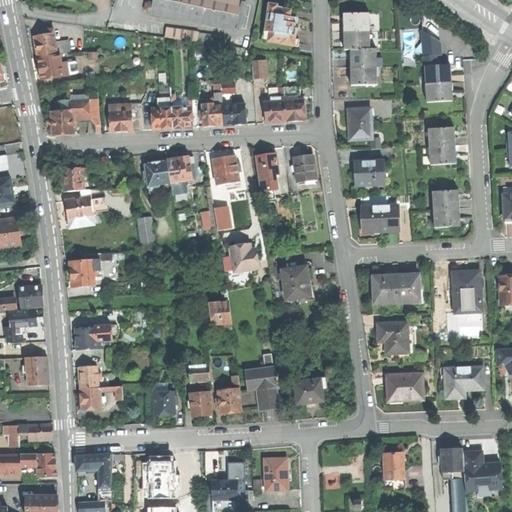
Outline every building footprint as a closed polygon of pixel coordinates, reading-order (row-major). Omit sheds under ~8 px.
[(165,18),(203,25),(208,0),(155,0),(155,5),(167,7),(165,18)] [(237,0),(208,0),(203,25),(232,31),(240,29),(245,5),(239,0),(237,0)] [(165,19),(165,18),(167,7),(155,5),(151,4),(147,5),(145,12),(149,16),(165,19)] [(281,46),(295,48),(297,38),(298,30),(296,29),(296,24),(295,24),(296,18),(291,18),(292,11),(282,10),(283,9),(278,8),(278,6),(269,4),(266,27),(266,33),(269,33),(268,44),(281,45),(281,46)] [(345,25),(345,34),(370,33),(370,15),(345,15),(345,25)] [(36,49),(38,59),(58,56),(55,44),(53,30),(38,32),(39,37),(34,38),(36,49)] [(167,30),(165,39),(196,43),(198,34),(167,30)] [(345,52),(352,52),(371,52),(370,33),(345,34),(345,43),(345,52)] [(68,41),(55,44),(58,56),(60,55),(71,54),(68,41)] [(352,61),(352,69),(378,69),(377,51),(371,52),(352,52),(352,61)] [(40,71),(42,82),(70,77),(70,76),(67,63),(62,64),(60,55),(58,56),(38,59),(40,71)] [(425,56),(426,66),(437,65),(436,56),(425,56)] [(76,63),(67,63),(70,76),(78,74),(79,72),(78,64),(76,63)] [(254,80),(267,79),(266,63),(253,64),(254,80)] [(426,66),(427,86),(452,84),(452,75),(451,65),(437,65),(426,66)] [(352,79),(352,87),(378,87),(378,78),(378,69),(352,69),(352,79)] [(428,102),(453,101),(453,92),(452,84),(427,86),(428,102)] [(215,86),(216,100),(216,105),(223,104),(222,85),(215,86)] [(285,89),(285,98),(289,98),(297,98),(298,99),(301,98),(301,88),(285,89)] [(161,100),(162,110),(173,109),(173,105),(172,99),(161,100)] [(92,101),(72,102),(73,112),(74,112),(74,118),(93,117),(92,101)] [(289,102),(286,102),(287,123),(297,123),(307,122),(306,101),(298,102),(289,102)] [(62,103),(63,112),(73,112),(72,102),(62,103)] [(273,103),(265,104),(267,125),(276,124),(287,123),(286,102),(282,103),(273,103)] [(204,122),(204,128),(210,128),(216,127),(216,126),(224,126),(223,107),(223,104),(216,105),(203,105),(203,112),(200,112),(201,122),(204,122)] [(143,105),(132,106),(133,112),(134,131),(144,131),(143,105)] [(245,106),(229,107),(223,107),(224,126),(224,127),(236,126),(247,126),(245,106)] [(178,109),(173,109),(174,130),(185,129),(194,129),(193,108),(182,109),(178,109)] [(163,130),(174,130),(173,109),(162,110),(153,110),(155,131),(163,130)] [(352,129),(352,142),(374,141),(372,111),(349,112),(350,124),(350,129),(352,129)] [(53,124),(54,137),(75,136),(74,122),(74,118),(74,112),(73,112),(63,112),(53,113),(53,124)] [(111,113),(112,133),(123,133),(134,132),(134,131),(133,112),(111,113)] [(429,129),(431,148),(456,146),(455,137),(455,127),(429,129)] [(432,165),(457,164),(457,155),(456,146),(431,148),(432,165)] [(0,171),(9,170),(8,155),(0,155),(0,171)] [(267,157),(258,158),(263,193),(265,193),(276,191),(273,177),(281,176),(277,155),(267,157)] [(225,159),(214,161),(218,187),(228,185),(229,191),(238,190),(237,184),(241,183),(240,174),(243,173),(242,165),(238,166),(237,157),(225,159)] [(304,159),(295,160),(298,184),(307,183),(316,181),(318,181),(315,157),(304,159)] [(179,161),(169,162),(172,185),(173,195),(187,193),(185,181),(196,180),(195,168),(191,168),(190,159),(179,161)] [(149,182),(151,195),(162,193),(161,187),(172,185),(169,162),(157,164),(146,165),(147,173),(144,173),(146,183),(149,182)] [(356,176),(357,187),(386,185),(385,163),(355,164),(356,176)] [(82,192),(86,192),(85,184),(85,177),(88,177),(88,170),(63,171),(64,182),(65,193),(82,192)] [(0,205),(15,204),(13,193),(11,179),(0,180),(0,205)] [(212,214),(216,214),(215,210),(212,188),(208,188),(212,214)] [(433,192),(435,211),(460,209),(459,200),(459,190),(433,192)] [(96,191),(91,192),(86,192),(82,192),(83,200),(92,199),(97,198),(96,191)] [(277,200),(276,191),(265,193),(267,202),(277,200)] [(363,198),(364,209),(390,207),(390,205),(390,197),(363,198)] [(70,221),(71,229),(95,226),(94,218),(92,199),(83,200),(67,202),(68,214),(69,221),(70,221)] [(364,209),(363,209),(363,221),(364,234),(400,232),(399,207),(394,207),(390,207),(364,209)] [(229,208),(215,210),(216,214),(219,231),(233,229),(229,208)] [(435,211),(436,228),(461,227),(461,218),(460,209),(435,211)] [(201,212),(206,230),(214,228),(209,210),(201,212)] [(0,248),(21,246),(20,232),(18,218),(0,221),(0,220),(0,248)] [(152,218),(139,220),(142,245),(156,243),(152,218)] [(256,243),(229,245),(230,257),(223,257),(225,274),(258,271),(256,243)] [(90,262),(71,263),(72,276),(72,288),(95,287),(95,278),(98,278),(98,272),(102,271),(102,261),(90,262)] [(27,268),(28,278),(41,276),(40,267),(27,268)] [(308,267),(283,271),(284,277),(284,280),(287,301),(312,297),(310,282),(308,267)] [(466,272),(458,273),(459,282),(455,282),(457,313),(483,312),(480,271),(466,272)] [(375,290),(376,303),(389,302),(389,304),(411,303),(410,275),(398,276),(399,277),(386,278),(386,277),(375,277),(375,290)] [(420,275),(410,275),(411,303),(422,302),(420,275)] [(511,276),(510,276),(500,277),(501,304),(511,303),(511,276)] [(42,286),(19,288),(21,308),(43,306),(43,297),(42,286)] [(0,310),(16,309),(16,306),(15,299),(0,300),(0,310)] [(213,326),(232,324),(230,302),(211,304),(212,315),(213,326)] [(37,309),(9,312),(11,327),(19,328),(39,326),(38,318),(37,309)] [(387,354),(409,353),(409,342),(408,323),(379,325),(380,335),(380,343),(387,342),(387,354)] [(96,327),(96,329),(97,328),(97,336),(100,336),(101,342),(104,342),(113,341),(112,326),(96,327)] [(20,342),(19,328),(11,327),(5,328),(6,342),(20,342)] [(77,340),(78,352),(98,350),(98,342),(101,342),(100,336),(97,336),(97,328),(96,329),(77,330),(77,340)] [(113,341),(104,342),(104,350),(114,349),(113,341)] [(511,350),(496,351),(497,367),(498,367),(498,363),(503,363),(505,366),(510,366),(510,375),(511,375),(511,350)] [(265,355),(266,369),(275,368),(273,354),(265,355)] [(27,358),(28,386),(49,384),(49,371),(48,357),(27,358)] [(81,378),(81,389),(100,388),(99,380),(99,374),(98,367),(80,368),(81,378)] [(270,408),(280,407),(275,368),(266,369),(248,371),(250,390),(259,388),(261,409),(270,408)] [(447,369),(448,398),(459,398),(459,390),(468,390),(485,390),(484,368),(447,369)] [(191,382),(211,380),(210,372),(190,374),(191,382)] [(423,374),(388,375),(389,387),(389,397),(404,397),(404,400),(424,399),(423,374)] [(109,377),(102,377),(102,380),(99,380),(100,388),(101,388),(110,388),(109,377)] [(311,379),(311,380),(322,379),(324,391),(329,390),(327,377),(311,379)] [(296,382),(298,405),(311,403),(325,401),(324,391),(322,379),(311,380),(296,382)] [(100,388),(81,389),(82,399),(82,410),(102,409),(101,388),(100,388)] [(232,413),(243,411),(240,389),(219,391),(220,398),(217,399),(218,407),(221,406),(222,414),(232,413)] [(203,416),(213,415),(211,391),(191,393),(192,402),(193,406),(193,417),(203,416)] [(167,415),(176,415),(176,405),(179,405),(178,397),(175,397),(175,392),(155,393),(156,416),(167,415)] [(52,424),(28,425),(28,433),(28,440),(53,439),(52,432),(52,424)] [(19,433),(28,433),(28,425),(19,426),(19,433)] [(8,436),(8,441),(20,440),(19,433),(19,426),(3,426),(3,436),(8,436)] [(444,479),(453,479),(452,472),(466,472),(465,453),(464,448),(462,449),(462,448),(460,446),(456,446),(454,448),(454,449),(448,449),(442,450),(443,456),(439,456),(440,464),(443,464),(444,479)] [(467,487),(467,491),(478,491),(478,486),(478,484),(481,480),(487,480),(492,483),(492,486),(492,490),(503,489),(502,464),(491,464),(484,465),(484,452),(465,453),(466,472),(467,487)] [(29,467),(37,467),(36,453),(21,454),(21,455),(22,467),(29,467)] [(55,453),(36,453),(37,467),(37,469),(37,477),(57,476),(56,466),(55,453)] [(99,487),(100,500),(105,500),(113,499),(114,454),(77,457),(78,465),(78,471),(101,468),(102,487),(99,487)] [(22,474),(22,467),(21,455),(6,455),(6,471),(6,475),(22,474)] [(393,455),(385,455),(386,481),(406,480),(405,459),(401,455),(393,455)] [(288,458),(266,459),(267,490),(290,490),(289,475),(288,458)] [(192,483),(207,483),(207,468),(192,468),(192,483)] [(453,488),(458,488),(467,487),(466,472),(452,472),(453,479),(453,488)] [(225,480),(214,480),(215,500),(227,500),(227,506),(238,506),(238,510),(250,510),(250,491),(239,491),(238,480),(225,480)] [(406,488),(406,480),(386,481),(386,488),(406,488)] [(492,497),(492,490),(492,486),(478,486),(478,491),(479,498),(492,497)] [(467,500),(467,491),(467,487),(458,488),(458,501),(467,500)] [(26,497),(26,511),(59,511),(59,508),(59,496),(26,497)] [(80,510),(80,511),(106,511),(105,500),(100,500),(80,502),(80,510)] [(467,511),(467,500),(458,501),(454,501),(454,511),(467,511)]
